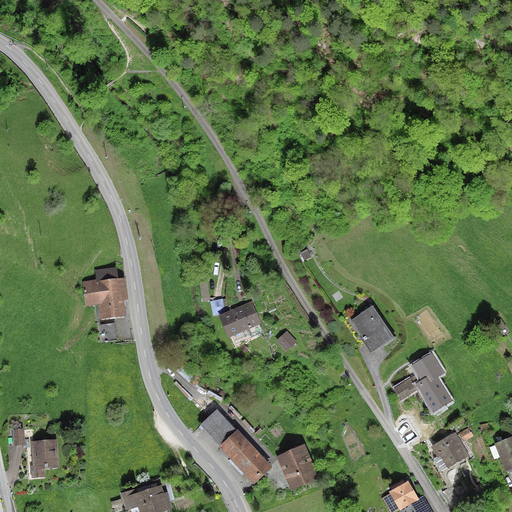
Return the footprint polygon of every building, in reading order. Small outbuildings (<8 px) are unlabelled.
[(121,272),(98,274),(99,283),(86,284),(89,311),(105,309),(106,324),(127,322),(126,305),(131,304),(129,283),(122,284),(121,272)] [(219,316),(229,339),(261,324),(251,302),(219,316)] [(351,326),(374,356),(396,340),(374,309),(351,326)] [(503,327),(500,322),(494,326),(497,331),(503,327)] [(115,344),(114,328),(99,329),(101,345),(115,344)] [(288,330),(277,340),(288,352),(299,341),(288,330)] [(421,394),(435,417),(453,406),(439,383),(448,378),(434,356),(412,370),(415,376),(391,391),(401,406),(421,394)] [(199,427),(255,485),(273,467),(217,410),(199,427)] [(471,437),(467,430),(459,435),(463,441),(471,437)] [(16,433),(16,449),(27,448),(26,433),(16,433)] [(432,448),(438,457),(440,456),(448,468),(463,459),(458,452),(462,450),(453,436),(432,448)] [(511,441),(495,448),(505,473),(511,469),(511,441)] [(32,445),(34,482),(48,481),(48,473),(63,472),(62,444),(32,445)] [(279,460),(291,491),(318,481),(306,450),(279,460)] [(383,488),(395,510),(416,499),(404,477),(383,488)] [(458,501),(450,488),(442,493),(449,506),(458,501)] [(169,511),(161,489),(124,502),(127,511),(137,511),(144,510),(145,511),(169,511)]
